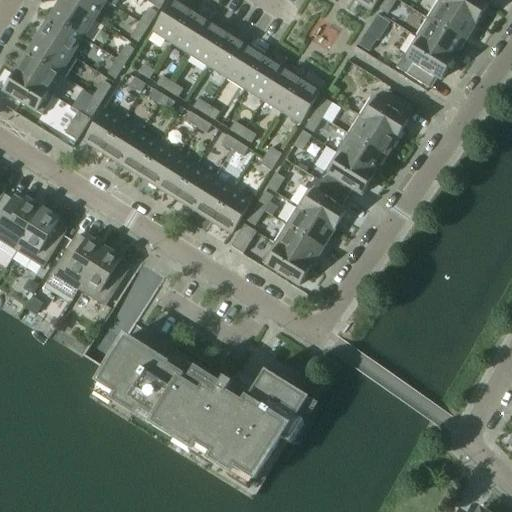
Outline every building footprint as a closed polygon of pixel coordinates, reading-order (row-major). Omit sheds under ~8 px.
[(94,20),(62,0),(50,19),(82,39),(94,20)] [(105,2),(101,0),(61,0),(62,0),(94,20),(105,2)] [(165,0),(148,0),(147,3),(159,10),(165,0)] [(191,11),(173,0),(172,0),(152,32),(171,43),(191,11)] [(378,0),(353,0),(371,11),(378,0)] [(396,0),(395,0),(385,0),(379,10),(387,15),(396,0)] [(483,0),(438,0),(438,1),(475,24),(487,5),(482,2),(483,0)] [(475,24),(438,1),(426,19),(464,43),(475,24)] [(146,13),(139,24),(147,29),(154,18),(156,14),(149,9),(146,13)] [(209,23),(191,11),(171,43),(189,55),(209,23)] [(82,39),(50,19),(39,37),(76,60),(71,56),(82,39)] [(464,43),(426,19),(415,38),(452,61),(464,43)] [(228,34),(209,23),(189,55),(208,67),(228,34)] [(139,24),(130,38),(138,43),(147,29),(139,24)] [(246,46),(228,34),(208,67),(226,78),(246,46)] [(365,36),(358,47),(369,53),(375,42),(365,36)] [(76,60),(39,37),(28,55),(65,78),(76,60)] [(452,61),(415,38),(403,57),(411,62),(404,74),(428,89),(435,77),(440,80),(452,61)] [(133,50),(125,46),(116,60),(124,65),(133,50)] [(265,57),(246,46),(226,78),(245,90),(265,57)] [(65,78),(28,55),(16,73),(53,97),(54,96),(48,93),(59,76),(64,79),(65,78)] [(283,69),(265,57),(245,90),(263,101),(283,69)] [(124,65),(116,60),(107,75),(115,80),(124,65)] [(154,72),(143,65),(138,73),(149,80),(154,72)] [(302,81),(283,69),(263,101),(282,113),(302,81)] [(53,97),(16,73),(4,93),(41,116),(53,97)] [(172,84),(161,77),(156,85),(167,92),(172,84)] [(145,85),(135,79),(130,87),(140,93),(145,85)] [(300,124),(320,92),(302,81),(282,113),(300,124)] [(111,87),(103,82),(93,97),(101,102),(111,87)] [(183,90),(172,84),(167,92),(178,98),(183,90)] [(164,97),(153,90),(148,98),(159,105),(164,97)] [(408,121),(403,118),(410,106),(386,91),(378,103),(370,98),(358,117),(396,140),(408,121)] [(101,102),(93,97),(84,112),(92,117),(101,102)] [(174,104),(164,97),(159,105),(169,111),(174,104)] [(331,104),(323,99),(314,114),(322,119),(331,104)] [(209,107),(198,100),(193,108),(204,115),(209,107)] [(219,113),(209,107),(204,115),(214,121),(219,113)] [(122,121),(104,110),(83,142),(102,154),(122,121)] [(90,120),(78,113),(65,134),(76,142),(90,120)] [(200,120),(190,113),(185,121),(195,128),(200,120)] [(322,119),(314,114),(305,129),(313,134),(322,119)] [(396,140),(358,117),(347,135),(384,158),(396,140)] [(211,126),(200,120),(195,128),(206,134),(211,126)] [(141,133),(122,121),(102,154),(120,165),(141,133)] [(245,130),(235,123),(230,131),(240,137),(245,130)] [(256,136),(245,130),(240,137),(251,144),(256,136)] [(310,137),(303,132),(294,147),(301,152),(310,137)] [(159,145),(141,133),(120,165),(139,177),(159,145)] [(384,158),(347,135),(336,153),(373,177),(384,158)] [(237,143),(226,136),(221,144),(232,151),(237,143)] [(248,149),(237,143),(232,151),(243,157),(248,149)] [(178,156),(159,145),(139,177),(157,188),(178,156)] [(271,172),(281,155),(270,149),(260,165),(271,172)] [(324,172),(318,181),(346,199),(352,190),(361,196),(373,177),(336,153),(324,172)] [(196,168),(178,156),(157,188),(176,200),(196,168)] [(215,179),(196,168),(176,200),(194,211),(215,179)] [(284,180),(276,175),(267,189),(275,194),(284,180)] [(233,191),(215,179),(194,211),(213,223),(233,191)] [(318,181),(314,179),(308,188),(296,207),(334,231),(346,212),(340,208),(346,199),(318,181)] [(252,202),(233,191),(213,223),(231,235),(252,202)] [(273,198),(265,193),(256,207),(264,212),(273,198)] [(24,203),(15,197),(0,220),(0,241),(17,252),(43,209),(42,211),(26,200),(24,203)] [(264,212),(256,207),(246,222),(254,227),(264,212)] [(334,231),(296,207),(285,226),(322,249),(334,231)] [(44,209),(43,209),(17,252),(43,268),(67,230),(57,224),(59,221),(43,211),(44,209)] [(243,255),(256,233),(244,226),(231,247),(243,255)] [(322,249),(285,226),(273,244),(311,267),(322,249)] [(86,242),(77,236),(53,274),(79,291),(106,248),(105,248),(104,249),(88,239),(86,242)] [(311,267),(273,244),(261,263),(299,286),(311,267)] [(106,248),(79,291),(105,307),(129,269),(119,263),(121,260),(105,250),(106,248)] [(30,283),(25,290),(32,295),(37,287),(30,283)] [(32,300),(26,310),(36,316),(42,306),(32,300)] [(116,353),(89,396),(89,397),(88,398),(252,501),(288,444),(290,445),(298,449),(323,409),(309,400),(291,389),(294,384),(281,376),(278,381),(265,372),(253,392),(227,375),(220,386),(190,367),(184,376),(125,339),(116,353)]
